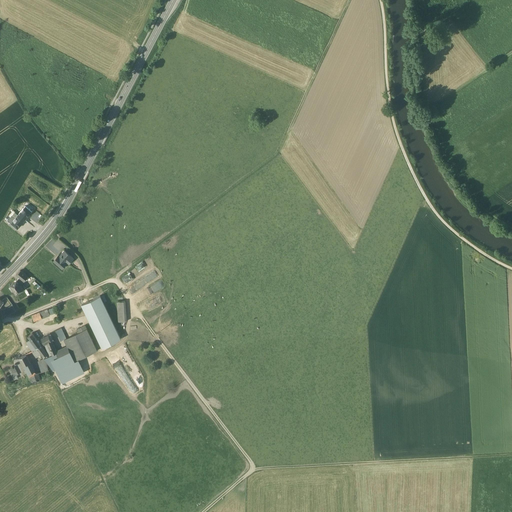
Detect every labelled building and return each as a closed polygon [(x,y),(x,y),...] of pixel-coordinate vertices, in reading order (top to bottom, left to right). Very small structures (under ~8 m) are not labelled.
[(21,216),(18,214),(11,222),(18,228),(23,221),(20,218),(21,216)] [(65,250),(59,256),(58,255),(54,260),(62,268),(66,262),(65,261),(71,256),(65,250)] [(28,276),(20,270),(16,274),(24,281),(28,276)] [(153,271),(143,280),(147,285),(149,283),(153,287),(161,279),(153,271)] [(20,277),(17,280),(10,285),(16,294),(23,290),(20,286),(24,281),(20,277)] [(100,296),(82,304),(102,348),(121,339),(100,296)] [(13,306),(6,297),(3,298),(11,308),(13,306)] [(118,302),(119,322),(126,322),(125,302),(118,302)] [(11,308),(3,311),(6,316),(16,311),(13,306),(11,308)] [(40,313),(32,316),(34,321),(42,318),(40,313)] [(78,332),(64,339),(68,346),(71,354),(75,361),(75,360),(97,350),(86,328),(78,332)] [(41,344),(32,332),(28,335),(30,339),(36,347),(40,345),(41,344)] [(48,334),(41,337),(44,343),(48,341),(51,340),(48,334)] [(36,347),(30,339),(26,341),(32,350),(36,348),(37,348),(36,347)] [(56,352),(51,340),(48,341),(52,354),(56,352)] [(44,358),(48,355),(40,345),(36,347),(44,358)] [(68,346),(60,350),(64,357),(71,354),(68,346)] [(41,354),(36,348),(32,350),(37,357),(41,354)] [(26,354),(19,357),(23,365),(30,361),(26,354)] [(64,357),(62,358),(65,363),(71,374),(80,370),(75,360),(75,361),(71,354),(64,357)] [(129,365),(132,364),(128,354),(120,357),(125,367),(129,365)] [(36,373),(34,373),(37,380),(50,375),(48,369),(48,363),(44,358),(38,361),(42,371),(36,373)] [(30,361),(23,365),(29,376),(34,373),(36,373),(30,361)] [(17,375),(19,374),(15,366),(9,369),(14,380),(19,378),(17,375)]
